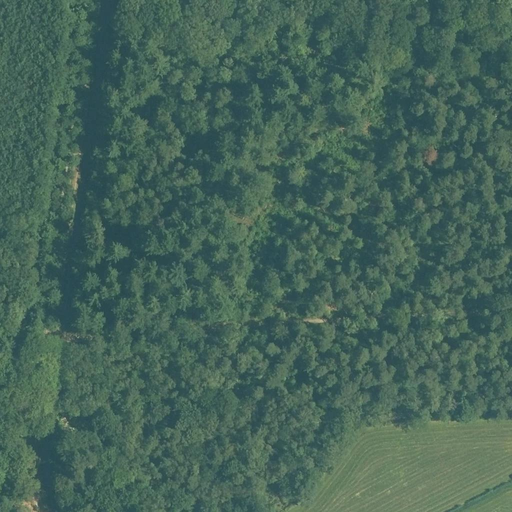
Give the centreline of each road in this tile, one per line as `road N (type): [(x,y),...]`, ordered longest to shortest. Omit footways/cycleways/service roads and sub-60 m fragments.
road 1 (track): [(88,0),(29,449),(43,511)]
road 2 (track): [(511,306),(0,341)]
